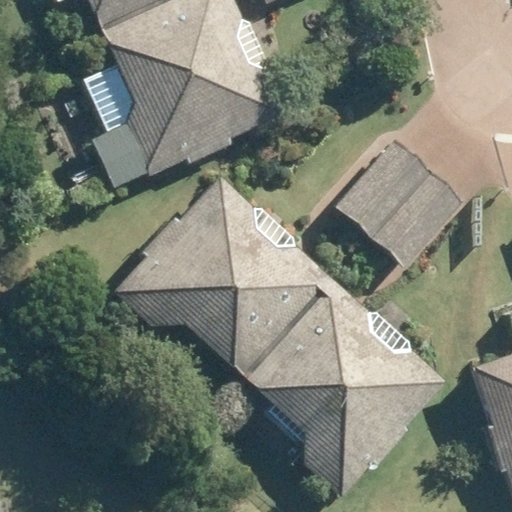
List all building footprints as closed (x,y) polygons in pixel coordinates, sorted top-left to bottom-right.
[(51,0),(54,6),(68,0),(84,0),(98,30),(165,0),(51,0)] [(227,141),(283,116),(229,0),(165,0),(98,30),(114,65),(79,80),(103,135),(85,142),(107,189),(144,172),(146,176),(183,159),(185,165),(228,145),(227,141)] [(394,141),(335,205),(366,233),(426,171),(394,141)] [(426,171),(366,233),(402,266),(461,202),(426,171)] [(216,177),(110,292),(148,327),(182,325),(240,378),(329,280),(216,177)] [(402,429),(444,384),(329,280),(240,378),(298,430),(300,463),(339,499),(368,466),(373,470),(408,434),(402,429)] [(511,355),(467,371),(511,510),(511,355)]
